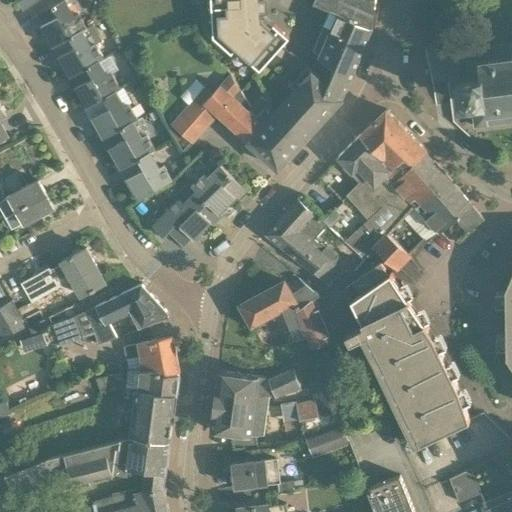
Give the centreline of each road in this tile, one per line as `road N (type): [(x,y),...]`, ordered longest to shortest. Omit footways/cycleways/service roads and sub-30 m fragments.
road 1 (residential): [(210,314),(216,288),(255,229),(392,71)]
road 2 (residential): [(114,212),(0,20)]
road 3 (residential): [(210,314),(191,483),(195,511)]
road 4 (residential): [(511,197),(421,120),(392,71)]
road 5 (residential): [(210,314),(170,281),(114,212)]
road 6 (residential): [(114,212),(0,271)]
